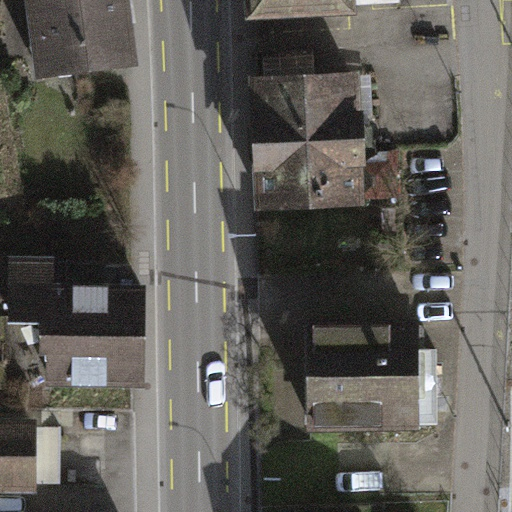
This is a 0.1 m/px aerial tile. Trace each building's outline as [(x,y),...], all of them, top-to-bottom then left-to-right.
[(28,0),(35,43),(47,41),(51,71),(129,60),(120,0),(28,0)] [(349,0),(253,0),(254,12),(350,8),(349,0)] [(354,77),(257,81),(262,202),(359,198),(354,77)] [(53,261),(13,261),(13,319),(42,320),(42,349),(50,349),(50,380),(143,381),(144,287),(53,286),(53,261)] [(416,323),(310,325),(311,424),(437,422),(436,349),(416,349),(416,323)] [(34,426),(0,425),(0,484),(33,485),(34,426)]
